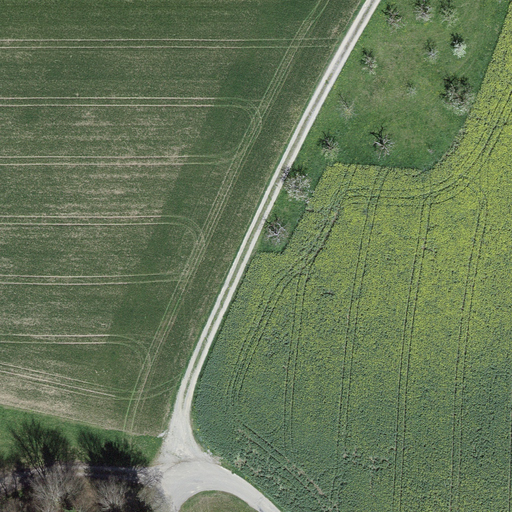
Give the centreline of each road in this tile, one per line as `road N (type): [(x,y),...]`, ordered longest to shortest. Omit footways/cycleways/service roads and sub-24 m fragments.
road 1 (track): [(173,483),(167,451),(220,305),(376,0)]
road 2 (track): [(173,483),(48,478),(0,494)]
